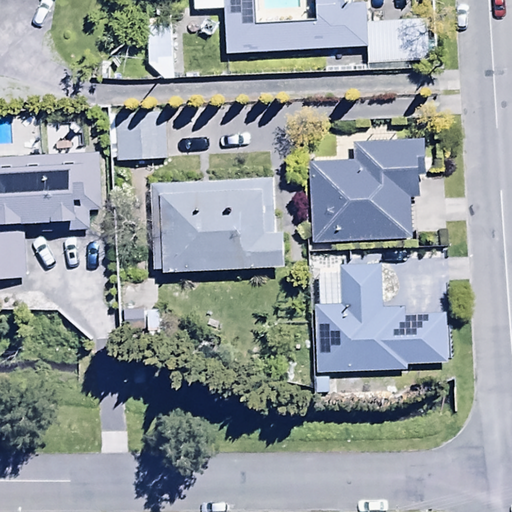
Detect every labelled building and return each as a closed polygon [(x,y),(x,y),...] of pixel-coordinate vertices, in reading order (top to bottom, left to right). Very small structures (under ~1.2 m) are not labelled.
[(352,7),(351,0),(193,0),(194,14),(222,13),(225,57),(363,50),(364,69),(429,66),(427,23),(366,26),(365,7),(352,7)] [(111,117),(114,165),(164,162),(161,114),(111,117)] [(57,159),(0,161),(0,284),(27,283),(24,228),(39,227),(39,236),(101,233),(97,156),(77,157),(77,141),(56,142),(57,159)] [(306,167),(310,245),(411,241),(409,204),(419,204),(417,145),(352,147),(353,165),(306,167)] [(152,277),(282,272),(281,237),(270,237),(268,184),(148,189),(152,277)] [(449,369),(445,256),(337,260),(338,288),(311,289),(314,374),(449,369)]
